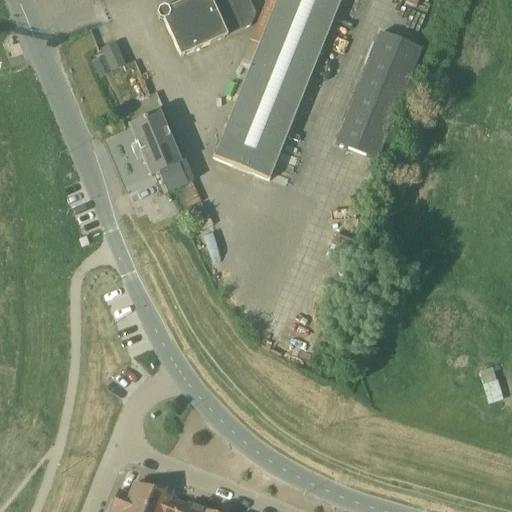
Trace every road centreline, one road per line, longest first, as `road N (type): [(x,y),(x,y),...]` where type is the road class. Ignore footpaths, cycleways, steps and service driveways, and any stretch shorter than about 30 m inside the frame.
road 1 (unclassified): [(179,373),(130,278),(17,0)]
road 2 (unclassified): [(385,511),(311,485),(256,452),(179,373)]
road 3 (residential): [(282,511),(120,446)]
